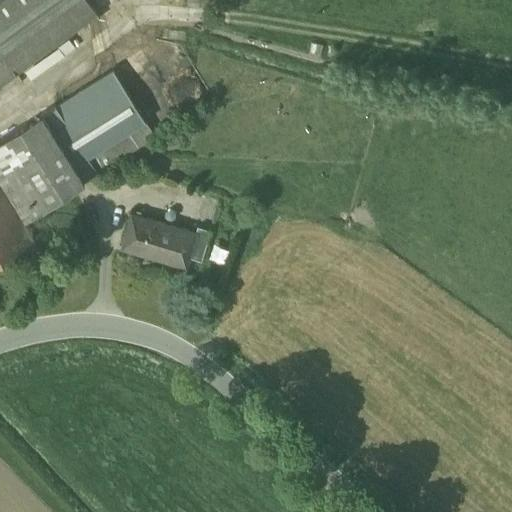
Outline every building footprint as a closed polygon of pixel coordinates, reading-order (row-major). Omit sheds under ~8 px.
[(89,0),(0,0),(0,47),(16,69),(16,70),(97,11),(89,0)] [(0,47),(0,81),(16,69),(0,47)] [(113,67),(56,103),(55,101),(0,135),(0,178),(23,216),(123,153),(155,133),(113,67)] [(23,216),(0,178),(0,251),(32,231),(23,216)] [(196,228),(132,209),(121,244),(185,263),(189,253),(196,228)] [(211,226),(197,222),(196,228),(189,253),(201,257),(211,226)]
